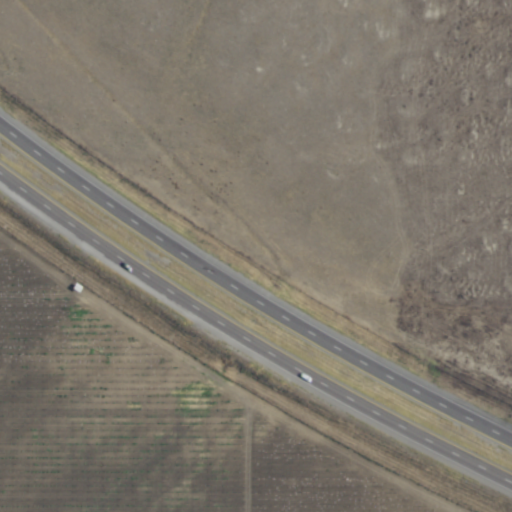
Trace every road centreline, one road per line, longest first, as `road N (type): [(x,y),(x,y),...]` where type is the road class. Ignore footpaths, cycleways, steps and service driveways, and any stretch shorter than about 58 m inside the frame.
road 1 (motorway): [(511,444),(290,313),(0,109)]
road 2 (motorway): [(0,168),(199,310),(511,497)]
